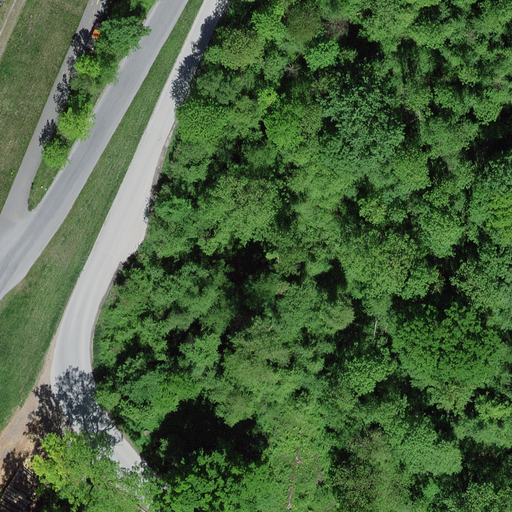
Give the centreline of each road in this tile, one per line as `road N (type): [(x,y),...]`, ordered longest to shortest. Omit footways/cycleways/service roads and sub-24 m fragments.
road 1 (unclassified): [(0,276),(44,227),(172,0)]
road 2 (track): [(99,0),(0,249)]
road 3 (track): [(80,381),(12,443),(0,471)]
